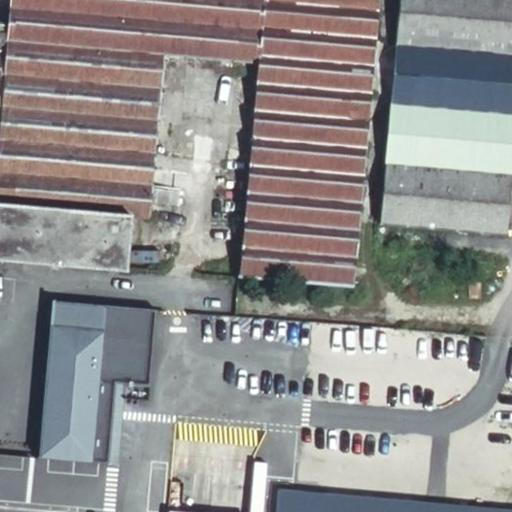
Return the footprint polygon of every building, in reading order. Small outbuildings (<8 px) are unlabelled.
[(257,0),(0,0),(0,2),(0,45),(156,55),(174,56),(242,61),(254,62),(257,0)] [(257,0),(254,62),(246,163),(353,171),(362,0),(257,0)] [(511,0),(394,0),(395,3),(391,3),(388,31),(511,43),(511,0)] [(511,57),(511,43),(388,31),(384,95),(509,105),(511,57)] [(0,78),(2,78),(2,72),(155,82),(156,55),(0,45),(0,78)] [(254,62),(242,61),(224,270),(223,276),(237,277),(246,163),(254,62)] [(0,136),(152,145),(155,82),(2,72),(2,78),(0,78),(0,136)] [(384,95),(380,152),(506,163),(509,105),(384,95)] [(25,203),(126,209),(147,212),(152,145),(0,136),(0,168),(26,171),(25,203)] [(380,152),(374,221),(501,234),(506,163),(380,152)] [(246,163),(237,277),(339,285),(345,220),(349,219),(353,171),(246,163)] [(0,201),(25,203),(26,171),(0,168),(0,201)] [(0,261),(114,267),(123,268),(126,209),(25,203),(0,201),(0,261)] [(120,296),(51,290),(37,447),(108,454),(123,297),(120,296)]
